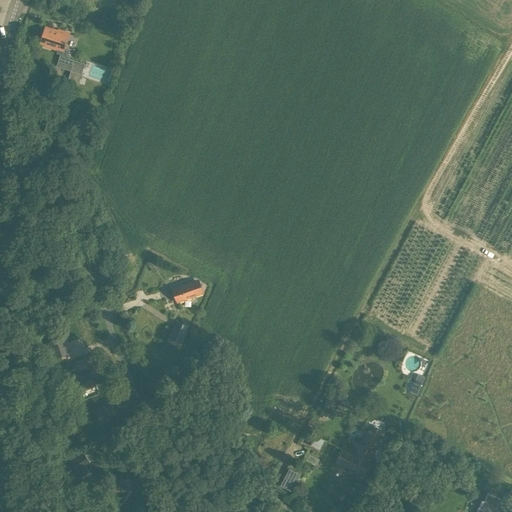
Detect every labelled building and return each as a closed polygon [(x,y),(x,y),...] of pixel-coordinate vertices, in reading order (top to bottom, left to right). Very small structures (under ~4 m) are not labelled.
[(136,21),(127,17),(124,23),(134,27),(136,21)] [(58,31),(46,27),(41,42),(45,44),(45,45),(59,49),(58,52),(61,53),(67,55),(69,50),(64,49),(69,33),(59,29),(58,31)] [(67,55),(61,53),(57,66),(71,71),(68,80),(79,84),(85,63),(70,58),(71,56),(67,55)] [(160,267),(153,259),(147,263),(154,272),(160,267)] [(199,288),(197,281),(173,289),(178,302),(193,297),(204,293),(202,287),(199,288)] [(188,327),(177,321),(169,338),(181,343),(188,327)] [(69,353),(63,336),(48,342),(54,359),(69,353)] [(97,386),(91,370),(74,377),(80,392),(97,386)] [(421,385),(414,382),(410,392),(417,395),(421,385)] [(330,395),(324,408),(333,412),(339,399),(330,395)] [(118,417),(112,402),(110,396),(102,399),(104,405),(95,409),(101,424),(118,417)] [(368,462),(369,463),(385,432),(369,424),(353,455),(354,456),(368,463),(368,462)] [(305,444),(320,451),(324,441),(309,434),(305,444)] [(370,463),(369,463),(368,462),(368,463),(354,456),(353,455),(343,450),(336,462),(364,476),(370,463)] [(89,461),(85,454),(84,455),(83,453),(72,460),(81,476),(88,472),(85,466),(89,463),(88,461),(89,461)] [(299,475),(289,469),(280,486),(290,491),(299,475)] [(133,474),(133,472),(119,472),(119,491),(128,490),(128,483),(134,483),(134,481),(135,481),(135,474),(133,474)] [(482,500),(476,511),(498,511),(503,500),(487,493),(484,501),(482,500)]
